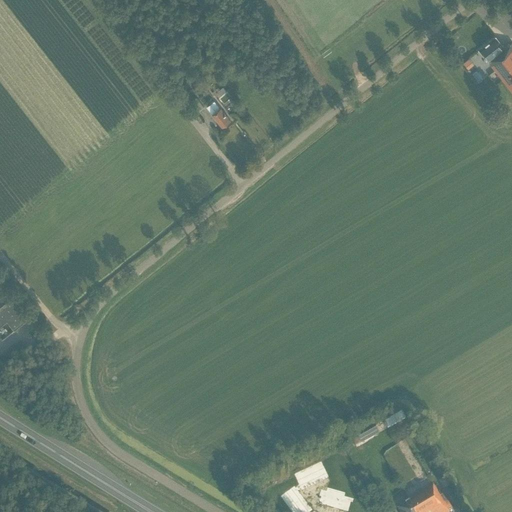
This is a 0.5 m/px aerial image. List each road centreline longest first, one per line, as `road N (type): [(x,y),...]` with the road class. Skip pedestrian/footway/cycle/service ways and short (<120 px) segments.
road 1 (unclassified): [(249,188),(472,0)]
road 2 (unclassified): [(217,511),(129,460),(94,428),(75,378),(81,336)]
road 3 (unclassified): [(249,188),(96,0)]
road 4 (unclassified): [(81,336),(104,298),(249,188)]
road 5 (trunk): [(150,511),(0,417)]
